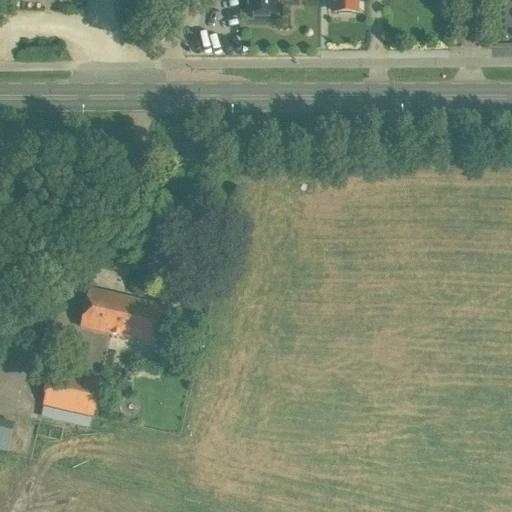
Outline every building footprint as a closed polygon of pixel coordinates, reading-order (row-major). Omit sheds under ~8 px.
[(269,13),(276,13),(276,0),(245,0),(245,13),(253,13),(253,17),(269,17),(269,13)] [(333,0),(333,13),(356,13),(355,0),(333,0)] [(496,12),(496,36),(506,37),(507,12),(496,12)] [(89,291),(80,330),(158,348),(166,310),(89,291)] [(38,355),(47,320),(21,314),(13,349),(38,355)] [(42,407),(92,419),(93,419),(101,380),(50,368),(42,407)] [(0,451),(8,454),(13,431),(15,422),(0,418),(0,451)]
